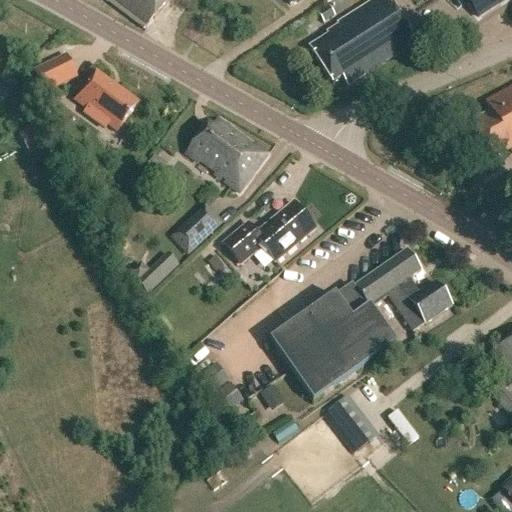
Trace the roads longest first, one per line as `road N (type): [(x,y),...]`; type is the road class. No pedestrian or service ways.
road 1 (tertiary): [(324,151),(53,0)]
road 2 (unclassified): [(511,45),(351,115),(324,151)]
road 3 (tertiary): [(511,262),(324,151)]
